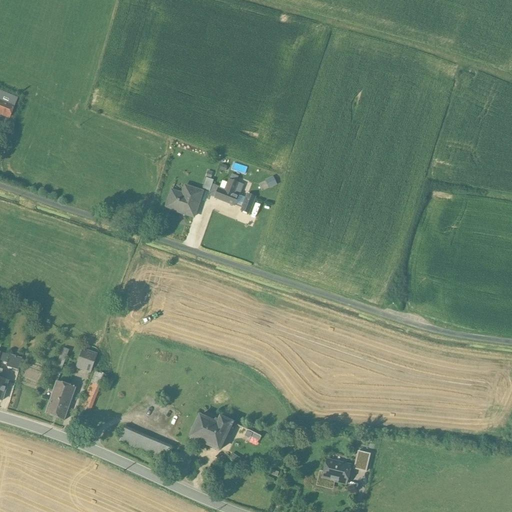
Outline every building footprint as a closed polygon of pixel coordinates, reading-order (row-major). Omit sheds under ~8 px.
[(14,107),(0,101),(0,114),(9,118),(14,107)] [(206,178),(202,190),(210,192),(213,185),(214,181),(206,178)] [(273,178),(266,181),(269,188),(276,185),(273,178)] [(225,192),(218,190),(215,198),(235,206),(243,186),(230,181),(225,192)] [(219,187),(213,185),(210,192),(209,196),(215,198),(218,190),(219,187)] [(185,196),(172,192),(166,209),(194,218),(202,193),(188,188),(185,196)] [(247,195),(241,211),(249,214),(255,198),(247,195)] [(64,348),(56,367),(62,369),(69,350),(64,348)] [(97,355),(83,350),(77,367),(91,372),(97,355)] [(22,359),(10,355),(6,367),(19,370),(22,359)] [(96,371),(88,390),(98,394),(106,375),(96,371)] [(57,382),(45,414),(64,421),(76,388),(57,382)] [(88,390),(81,409),(90,413),(98,394),(88,390)] [(215,423),(199,416),(190,438),(219,451),(232,424),(220,418),(218,422),(216,421),(215,423)] [(161,443),(125,428),(119,441),(155,456),(161,443)] [(253,432),(250,440),(258,443),(261,436),(253,432)] [(172,448),(161,443),(155,456),(167,461),(172,448)] [(364,458),(357,456),(354,469),(361,470),(364,458)] [(351,467),(327,461),(322,479),(346,485),(351,467)]
